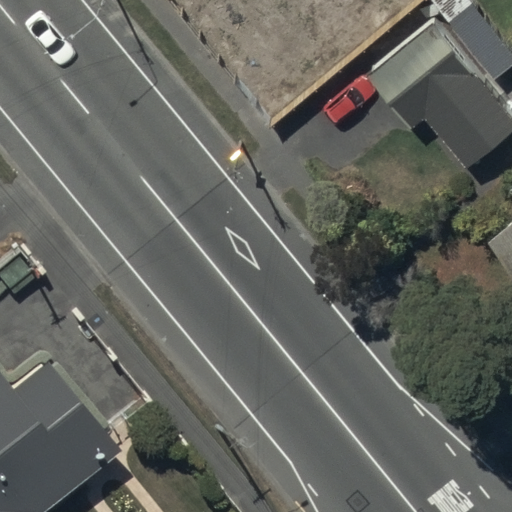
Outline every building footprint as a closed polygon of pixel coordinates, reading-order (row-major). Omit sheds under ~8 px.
[(294,0),(332,44),(383,0),(294,0)] [(511,57),(511,42),(476,0),(433,0),(494,73),(511,57)] [(411,124),(474,71),(431,19),(367,72),(411,124)] [(511,179),(507,184),(511,189),(511,208),(485,231),(511,264),(511,179)] [(0,511),(38,511),(36,509),(115,444),(38,351),(8,376),(0,366),(0,511)]
